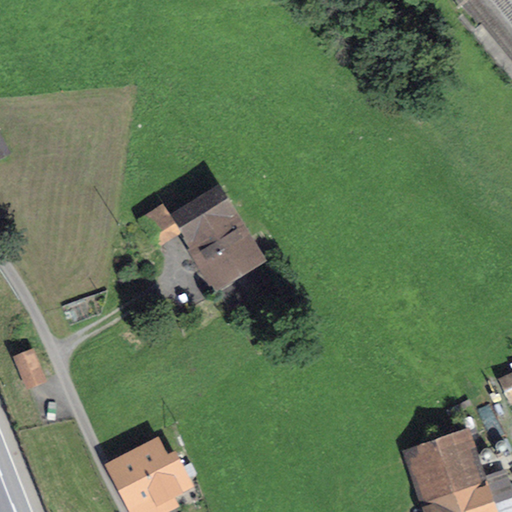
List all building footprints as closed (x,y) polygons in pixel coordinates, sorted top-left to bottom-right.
[(0,157),(13,150),(0,127),(0,157)] [(257,261),(221,202),(176,230),(211,288),(257,261)] [(160,210),(144,221),(157,241),(173,230),(160,210)] [(35,358),(16,362),(22,393),(41,389),(35,358)] [(511,372),(490,386),(501,404),(511,397),(511,372)] [(490,511),(469,442),(416,459),(432,511),(490,511)] [(178,500),(153,452),(115,471),(136,511),(169,511),(175,509),(171,503),(178,500)]
